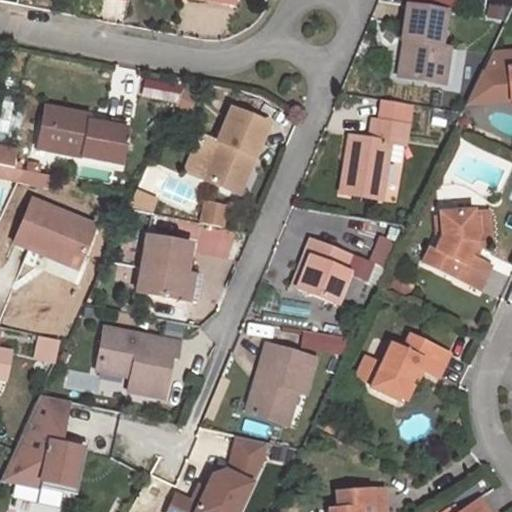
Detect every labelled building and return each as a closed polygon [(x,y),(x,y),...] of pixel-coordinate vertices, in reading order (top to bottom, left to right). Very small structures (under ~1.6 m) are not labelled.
[(411,42),(405,79),(443,85),(449,48),(441,46),(446,11),(406,5),(400,41),(403,41),(411,42)] [(397,77),(405,79),(411,42),(403,41),(397,77)] [(491,61),(511,59),(511,42),(499,43),(491,61)] [(511,93),(511,66),(511,59),(491,61),(474,96),(511,93)] [(140,80),(137,100),(190,107),(192,88),(140,80)] [(382,100),(379,120),(406,124),(409,104),(382,100)] [(47,108),(43,131),(53,133),(56,110),(47,108)] [(53,133),(43,131),(40,151),(123,165),(129,128),(83,120),(84,114),(56,110),(53,133)] [(246,161),(253,164),(269,125),(231,110),(202,180),(233,192),(246,161)] [(380,200),(389,144),(404,146),(407,124),(406,124),(379,120),(372,119),(369,140),(352,137),(348,162),(345,162),(339,194),(380,200)] [(0,147),(0,167),(6,169),(14,171),(19,151),(0,147)] [(246,161),(233,192),(240,195),(253,164),(246,161)] [(14,171),(6,169),(4,181),(18,184),(23,172),(14,171)] [(222,228),(226,206),(200,201),(196,223),(222,228)] [(31,203),(12,245),(51,263),(53,258),(77,269),(94,232),(31,203)] [(425,259),(482,285),(494,260),(479,253),(472,250),(478,238),(484,241),(493,238),(491,207),(476,208),(476,206),(443,208),(444,232),(438,245),(433,243),(425,259)] [(180,300),(186,272),(191,245),(147,237),(136,292),(180,300)] [(472,250),(479,253),(484,241),(478,238),(472,250)] [(310,241),(302,259),(296,290),(335,305),(348,276),(352,277),(359,260),(310,241)] [(53,258),(51,263),(75,274),(77,269),(53,258)] [(296,290),(302,259),(291,288),(296,290)] [(204,276),(186,272),(180,300),(198,304),(204,276)] [(420,363),(427,366),(442,372),(454,347),(413,328),(405,344),(392,339),(384,358),(374,380),(373,384),(404,397),(412,379),(420,363)] [(133,363),(132,368),(128,390),(163,397),(170,359),(175,360),(179,344),(103,329),(99,356),(133,363)] [(297,346),(340,357),(345,340),(301,329),(297,346)] [(289,389),(295,391),(303,394),(314,359),(266,345),(246,413),(279,423),(289,389)] [(12,354),(0,351),(0,378),(6,380),(12,354)] [(374,380),(384,358),(379,355),(369,378),(374,380)] [(98,361),(132,368),(133,363),(99,356),(98,361)] [(420,382),(427,366),(420,363),(412,379),(420,382)] [(115,393),(117,377),(67,371),(65,388),(115,393)] [(286,425),(295,391),(289,389),(279,423),(286,425)] [(73,489),(83,444),(63,441),(69,404),(40,398),(2,480),(41,489),(41,488),(43,482),(73,489)] [(264,444),(236,438),(228,470),(226,474),(223,472),(211,476),(204,490),(197,507),(198,507),(195,511),(237,511),(261,462),(264,444)] [(43,482),(41,488),(78,496),(88,445),(83,444),(73,489),(43,482)] [(331,506),(331,511),(388,511),(386,486),(342,490),(344,505),(331,506)] [(197,507),(204,490),(198,487),(190,503),(197,507)] [(495,511),(483,492),(453,511),(495,511)] [(195,511),(198,507),(197,507),(190,503),(174,496),(166,511),(195,511)]
